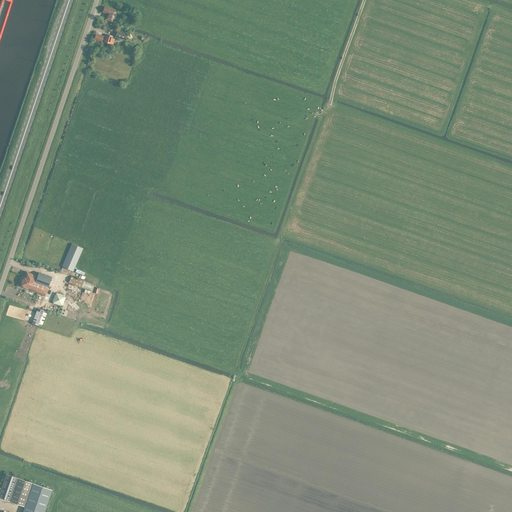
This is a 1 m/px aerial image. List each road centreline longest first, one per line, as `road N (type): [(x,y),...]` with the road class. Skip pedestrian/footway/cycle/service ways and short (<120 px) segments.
road 1 (unclassified): [(0,286),(96,0)]
road 2 (primary): [(0,205),(69,0)]
